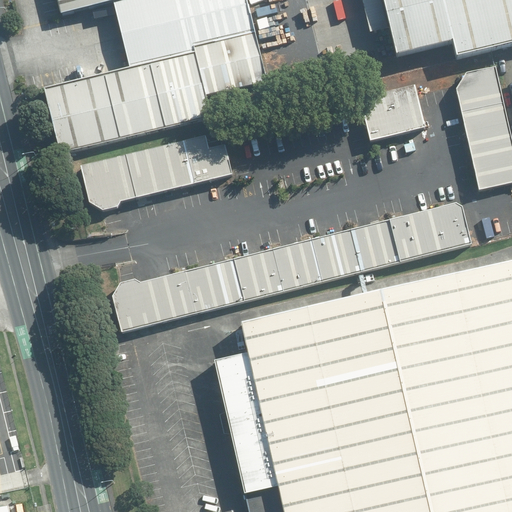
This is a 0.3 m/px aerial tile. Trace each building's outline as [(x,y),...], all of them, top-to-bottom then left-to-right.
[(55,0),(60,16),(127,0),(55,0)] [(129,70),(258,38),(249,0),(128,0),(113,4),(129,70)] [(333,0),(329,0),(308,6),(318,46),(343,39),(333,0)] [(455,60),(511,46),(511,0),(380,0),(394,58),(452,45),(455,60)] [(42,90),(58,156),(210,120),(205,98),(269,83),(258,38),(129,70),(42,90)] [(511,183),(511,151),(492,69),(451,79),(479,192),(511,183)] [(426,131),(414,83),(357,96),(369,145),(426,131)] [(220,133),(79,167),(87,205),(100,213),(116,209),(119,204),(231,177),(220,133)] [(120,335),(472,247),(461,203),(138,285),(133,282),(118,285),(111,301),(120,335)] [(511,511),(511,264),(239,327),(245,357),(213,364),(247,511),(511,511)]
